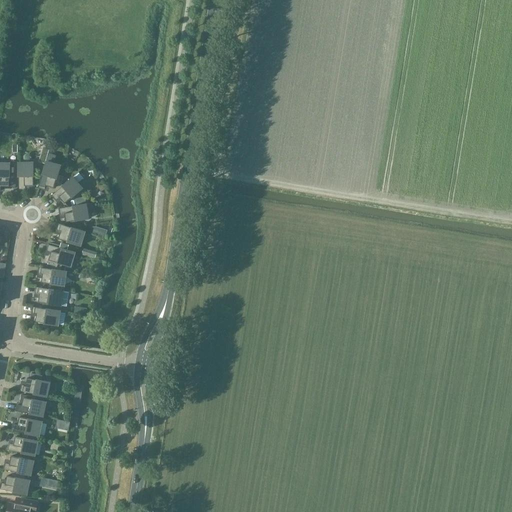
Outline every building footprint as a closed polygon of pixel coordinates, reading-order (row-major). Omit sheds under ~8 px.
[(39,148),(36,157),(46,161),(49,151),(39,148)] [(53,188),(60,166),(46,162),(38,188),(44,190),(45,186),(53,188)] [(0,187),(9,187),(9,188),(11,188),(13,188),(14,164),(0,163),(0,190),(0,191),(0,187)] [(33,186),(32,163),(18,163),(18,190),(25,190),(25,186),(33,186)] [(64,204),(82,189),(72,178),(51,195),(56,200),(59,197),(64,204)] [(87,219),(88,219),(86,204),(59,209),(60,215),(64,214),(65,222),(72,221),(87,219)] [(58,239),(80,246),(84,232),(58,224),(56,230),(60,231),(58,239)] [(95,227),(90,227),(91,234),(97,236),(99,228),(95,227)] [(58,270),(59,263),(70,266),(74,252),(45,244),(43,250),(42,250),(41,254),(39,262),(45,263),(43,268),(58,270)] [(41,282),(63,286),(66,272),(58,270),(43,268),(39,267),(38,274),(42,274),(41,282)] [(38,302),(66,307),(68,292),(36,287),(35,294),(39,294),(38,302)] [(35,322),(57,325),(59,311),(33,307),(32,313),(36,314),(35,322)] [(31,373),(30,378),(27,378),(25,386),(21,385),(20,391),(46,397),(49,382),(41,381),(42,375),(31,373)] [(45,402),(35,400),(35,398),(21,395),(20,402),(22,403),(21,405),(17,404),(16,411),(42,416),(45,402)] [(38,436),(41,422),(19,417),(17,425),(13,424),(12,430),(38,436)] [(69,423),(56,420),(55,428),(67,431),(69,423)] [(34,455),(37,441),(15,436),(13,444),(9,443),(8,450),(34,455)] [(30,475),(33,461),(11,456),(9,464),(5,463),(3,469),(30,475)] [(0,489),(26,495),(29,480),(6,476),(5,483),(1,483),(0,485),(0,489)] [(6,511),(34,511),(37,502),(21,499),(19,505),(8,503),(6,511)]
